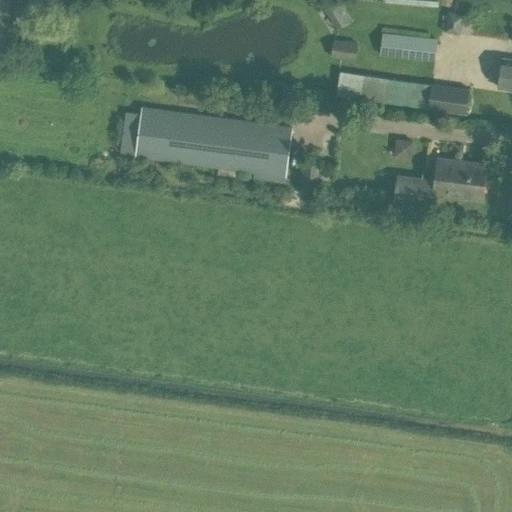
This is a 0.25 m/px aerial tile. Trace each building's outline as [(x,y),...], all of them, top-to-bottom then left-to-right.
[(0,0),(0,16),(8,18),(10,0),(0,0)] [(350,21),(336,0),(335,0),(323,8),(337,30),(350,21)] [(448,12),(444,33),(460,35),(464,15),(448,12)] [(383,33),(380,54),(435,59),(437,39),(383,33)] [(333,39),(331,55),(355,58),(357,42),(333,39)] [(511,58),(502,57),(498,87),(511,88),(511,58)] [(432,84),(428,107),(465,112),(468,89),(432,84)] [(126,110),(120,151),(136,153),(135,157),(284,177),(291,127),(142,108),(141,113),(126,110)] [(404,145),(406,132),(394,130),(392,143),(404,145)] [(306,163),(305,181),(320,183),(322,157),(309,156),(308,163),(306,163)] [(486,164),(437,158),(436,171),(424,170),(423,179),(397,176),(394,200),(433,206),(434,193),(482,199),(486,164)]
